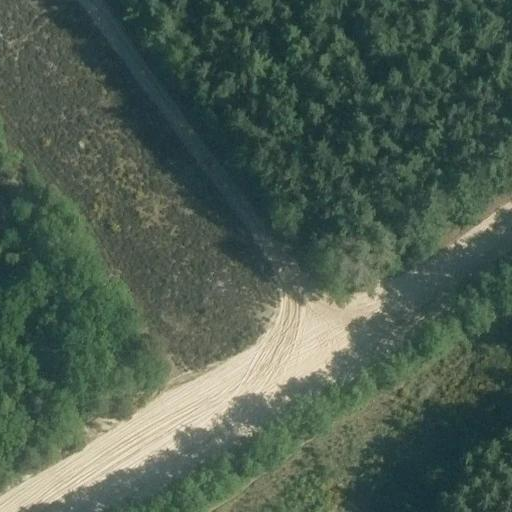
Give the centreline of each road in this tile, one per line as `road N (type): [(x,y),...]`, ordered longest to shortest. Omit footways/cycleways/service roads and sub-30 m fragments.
road 1 (track): [(511,235),(73,511)]
road 2 (track): [(326,354),(288,276),(87,0)]
